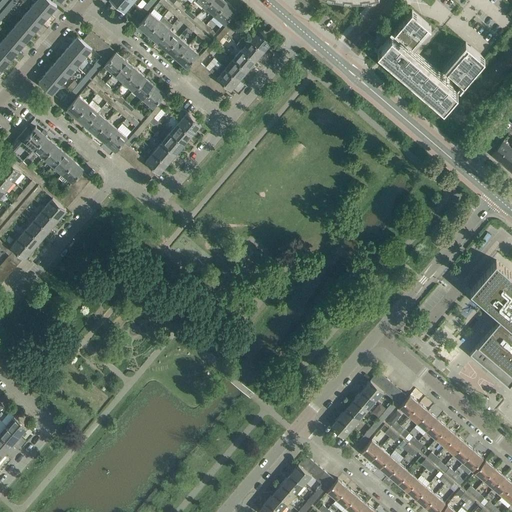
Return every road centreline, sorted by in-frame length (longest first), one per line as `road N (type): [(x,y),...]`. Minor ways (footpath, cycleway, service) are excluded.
road 1 (residential): [(226,122),(85,1)]
road 2 (residential): [(0,312),(118,173)]
road 3 (residential): [(377,333),(496,197)]
road 4 (residential): [(511,448),(377,333)]
road 5 (tertiary): [(461,167),(335,59)]
road 6 (residential): [(118,173),(155,205),(226,122)]
road 7 (residential): [(0,487),(50,427),(0,375)]
road 8 (residential): [(118,173),(13,85)]
road 9 (residential): [(402,511),(299,424)]
